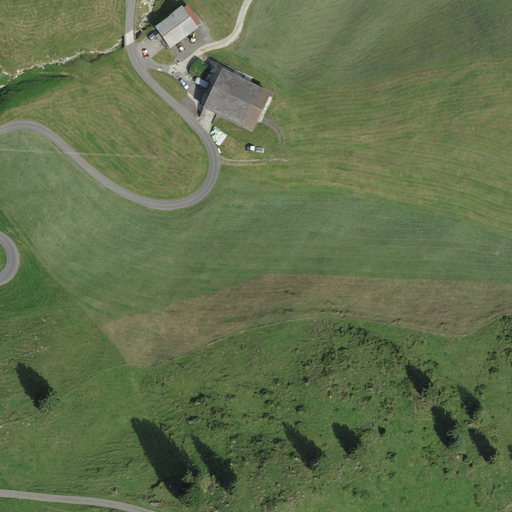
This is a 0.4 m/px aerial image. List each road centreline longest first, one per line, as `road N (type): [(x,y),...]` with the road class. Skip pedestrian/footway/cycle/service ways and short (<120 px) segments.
road 1 (unclassified): [(0,131),(36,127),(123,193),(151,203),(199,195),(213,175),(212,150),(135,61),(132,0)]
road 2 (unclassified): [(142,511),(0,494)]
